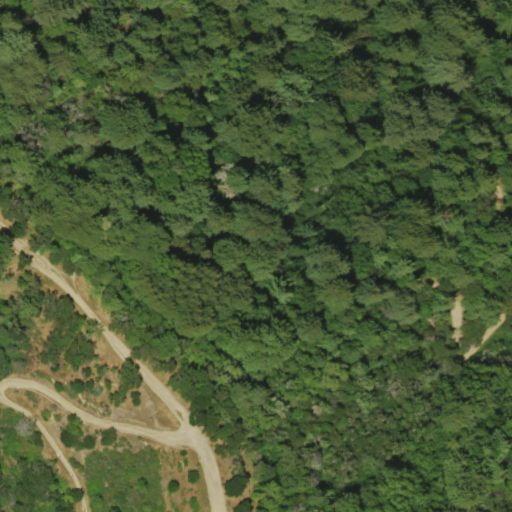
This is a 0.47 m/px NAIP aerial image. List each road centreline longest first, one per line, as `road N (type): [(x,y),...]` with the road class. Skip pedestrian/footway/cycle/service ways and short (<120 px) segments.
road 1 (track): [(142,0),(185,27),(199,47),(211,118),(223,137),(249,155),(311,227),(349,252),(438,283),(468,305),(470,342),(505,317),(511,302),(493,186),(472,170),(416,157),(411,130),(432,101),(473,101),(511,88)]
road 2 (track): [(0,225),(129,341),(181,408),(210,462),(221,511)]
road 3 (track): [(196,438),(181,443),(124,431),(29,387),(6,388),(6,403),(41,423),(74,463),(87,511)]
